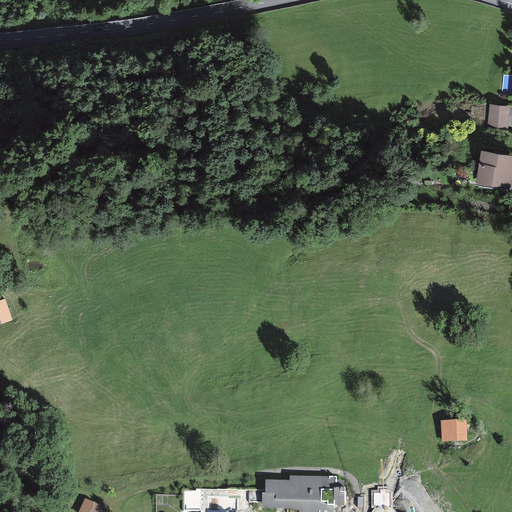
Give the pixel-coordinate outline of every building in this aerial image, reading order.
[(510,120),(510,100),(492,100),(491,119),(510,120)] [(479,175),(510,179),(511,163),(511,146),(484,143),(479,175)] [(448,420),(448,437),(452,437),(472,437),(472,420),(448,420)] [(268,504),(343,506),(344,474),(299,472),(299,479),(269,478),(268,504)] [(248,511),(248,494),(201,495),(201,511),(248,511)] [(109,511),(110,511),(85,501),(80,511),(109,511)]
